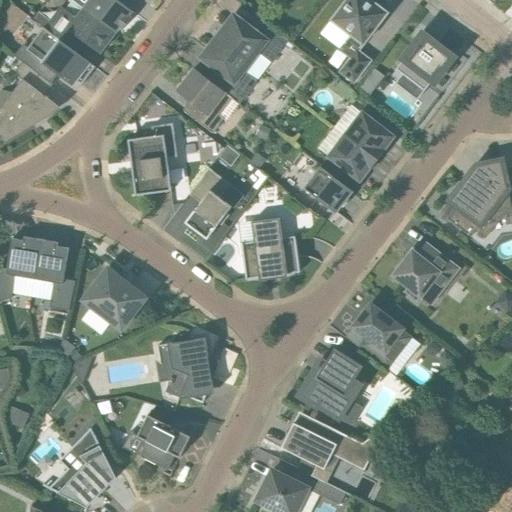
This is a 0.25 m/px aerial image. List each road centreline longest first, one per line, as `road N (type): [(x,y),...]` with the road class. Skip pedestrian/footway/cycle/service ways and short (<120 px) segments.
road 1 (residential): [(312,316),(469,114)]
road 2 (residential): [(239,318),(103,219)]
road 3 (residential): [(90,129),(188,0)]
road 4 (residential): [(199,511),(266,376)]
